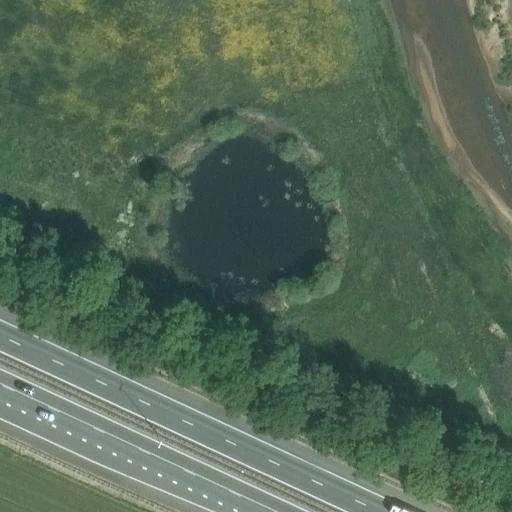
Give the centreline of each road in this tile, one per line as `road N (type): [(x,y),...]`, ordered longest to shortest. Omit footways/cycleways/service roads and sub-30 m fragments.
road 1 (track): [(0,257),(511,491)]
road 2 (motorway): [(379,511),(0,335)]
road 3 (motorway): [(0,383),(276,511)]
